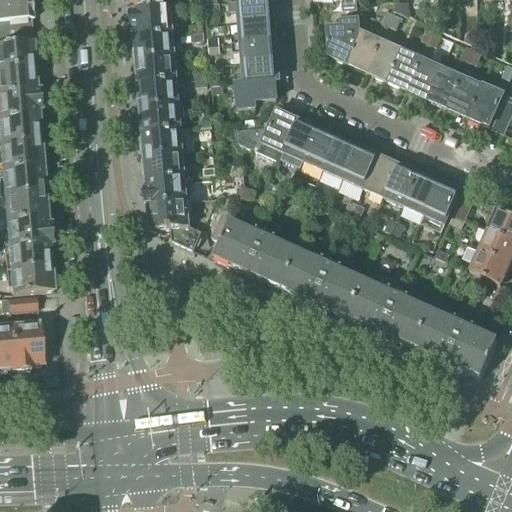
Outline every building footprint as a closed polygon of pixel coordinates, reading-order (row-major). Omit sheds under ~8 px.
[(179,0),(127,0),(128,15),(130,15),(164,12),(163,1),(180,0),(179,0)] [(197,0),(198,9),(204,9),(207,9),(207,3),(206,0),(197,0)] [(0,50),(32,47),(31,46),(30,23),(33,23),(31,3),(0,6),(0,50)] [(236,17),(237,31),(274,27),(272,6),(240,7),(235,7),(235,8),(227,8),(228,17),(236,17)] [(207,9),(204,9),(205,18),(218,16),(217,8),(207,9)] [(380,28),(387,31),(393,19),(385,15),(380,28)] [(133,34),(134,44),(172,40),(170,16),(129,19),(130,34),(133,34)] [(393,19),(387,31),(395,35),(401,23),(393,19)] [(329,61),(347,69),(361,37),(358,35),(357,25),(341,27),(341,32),(327,33),(328,46),(326,47),(328,49),(329,61)] [(230,42),(231,51),(276,47),(274,27),(237,31),(238,41),(230,42)] [(190,30),(190,38),(202,37),(202,30),(190,30)] [(421,45),(428,48),(433,38),(425,34),(421,45)] [(202,37),(190,38),(191,46),(203,45),(202,37)] [(381,45),(374,42),(361,37),(347,69),(366,78),(381,45)] [(433,38),(428,48),(435,51),(440,41),(433,38)] [(131,51),(133,66),(174,62),(172,40),(134,44),(134,51),(131,51)] [(207,43),(207,53),(218,52),(217,42),(207,43)] [(366,78),(386,87),(400,54),(381,45),(366,78)] [(0,75),(37,72),(36,55),(32,55),(32,47),(0,50),(0,75)] [(239,56),(240,69),(277,66),(276,47),(231,51),(232,57),(239,56)] [(461,63),(468,66),(473,55),(466,52),(461,63)] [(386,87),(406,95),(420,63),(400,54),(386,87)] [(473,55),(468,66),(475,70),(480,58),(473,55)] [(137,79),(138,90),(176,87),(174,62),(133,66),(134,80),(137,79)] [(406,95),(426,104),(440,72),(420,63),(406,95)] [(235,90),(274,86),(279,86),(277,66),(240,69),(241,80),(234,81),(235,90)] [(502,81),(509,85),(511,77),(511,72),(506,70),(502,81)] [(0,75),(0,99),(36,96),(35,89),(38,89),(37,72),(0,75)] [(426,104),(447,114),(461,81),(440,72),(426,104)] [(193,77),(194,85),(206,84),(205,76),(193,77)] [(447,114),(466,122),(481,90),(461,81),(447,114)] [(206,84),(194,85),(195,92),(207,91),(206,84)] [(274,86),(235,90),(237,115),(255,114),(255,107),(276,105),(274,86)] [(135,100),(137,114),(178,111),(176,87),(138,90),(139,99),(135,100)] [(211,91),(211,99),(222,98),(221,90),(211,91)] [(481,90),(466,122),(481,129),(482,128),(488,131),(502,100),(481,90)] [(0,99),(0,124),(38,121),(37,114),(40,113),(39,96),(36,96),(0,99)] [(511,103),(506,101),(491,134),(502,139),(511,116),(511,103)] [(141,128),(142,139),(180,136),(178,111),(137,114),(138,129),(141,128)] [(278,167),(282,158),(297,126),(276,116),(269,133),(234,137),(234,147),(278,167)] [(0,124),(0,150),(43,147),(42,128),(38,129),(38,121),(0,124)] [(198,126),(198,134),(210,133),(209,125),(198,126)] [(282,158),(302,166),(316,134),(297,126),(282,158)] [(210,133),(198,134),(199,142),(211,141),(210,133)] [(302,166),(323,176),(338,144),(316,134),(302,166)] [(140,148),(141,163),(182,159),(180,136),(142,139),(143,148),(140,148)] [(323,176),(343,184),(357,152),(338,144),(323,176)] [(0,150),(0,157),(2,175),(42,172),(41,165),(45,164),(43,147),(0,150)] [(343,184),(363,193),(377,162),(357,152),(343,184)] [(145,176),(146,186),(184,183),(182,159),(141,163),(142,176),(145,176)] [(363,193),(383,202),(397,171),(377,162),(363,193)] [(383,202),(402,211),(417,179),(397,171),(383,202)] [(2,175),(4,201),(47,197),(46,179),(43,179),(42,172),(2,175)] [(202,181),(205,181),(214,180),(213,172),(201,173),(202,181)] [(402,211),(423,220),(437,188),(417,179),(402,211)] [(145,210),(148,210),(186,207),(184,183),(146,186),(147,195),(143,195),(145,210)] [(263,200),(269,188),(263,186),(256,201),(263,200)] [(277,192),(269,188),(263,200),(274,200),(277,192)] [(304,199),(311,202),(315,191),(309,188),(304,199)] [(437,188),(423,220),(444,230),(458,198),(437,188)] [(315,191),(311,202),(318,205),(323,194),(315,191)] [(4,201),(6,226),(46,222),(46,216),(49,215),(47,197),(4,201)] [(453,220),(464,225),(474,203),(463,198),(453,220)] [(211,242),(221,247),(231,228),(242,203),(228,204),(211,242)] [(344,217),(351,220),(356,209),(349,206),(344,217)] [(186,207),(148,210),(150,236),(170,235),(171,245),(193,255),(201,237),(188,231),(186,207)] [(356,209),(351,220),(358,223),(363,212),(356,209)] [(511,221),(497,215),(487,236),(511,246),(511,221)] [(464,225),(453,220),(450,228),(460,232),(464,225)] [(8,251),(48,248),(52,248),(50,230),(47,230),(46,222),(6,226),(8,251)] [(384,234),(391,238),(396,227),(389,224),(384,234)] [(396,227),(391,238),(398,241),(403,230),(396,227)] [(214,265),(248,280),(264,243),(231,228),(221,247),(214,265)] [(482,247),(479,256),(510,269),(511,264),(511,246),(487,236),(479,232),(475,240),(476,244),(482,247)] [(430,242),(425,253),(432,256),(437,245),(430,242)] [(248,280),(281,294),(298,258),(264,243),(248,280)] [(8,251),(10,275),(53,271),(52,255),(49,255),(48,248),(8,251)] [(510,269),(479,256),(468,251),(462,263),(473,267),(469,277),(500,291),(510,269)] [(438,254),(434,261),(446,266),(449,259),(438,254)] [(281,294),(314,309),(331,273),(298,258),(281,294)] [(53,271),(10,275),(12,299),(52,296),(52,289),(55,288),(53,271)] [(314,309),(347,324),(364,288),(331,273),(314,309)] [(347,324),(381,339),(398,303),(364,288),(347,324)] [(36,303),(9,304),(9,316),(37,314),(36,303)] [(381,339),(413,353),(430,317),(398,303),(381,339)] [(9,316),(9,304),(0,304),(1,317),(9,316)] [(413,353),(447,368),(464,332),(430,317),(413,353)] [(38,329),(10,332),(13,372),(14,376),(31,374),(31,371),(42,370),(40,353),(43,352),(43,346),(40,346),(38,329)] [(10,332),(0,332),(0,376),(5,376),(5,373),(13,372),(10,332)] [(464,332),(447,368),(481,383),(497,347),(464,332)]
